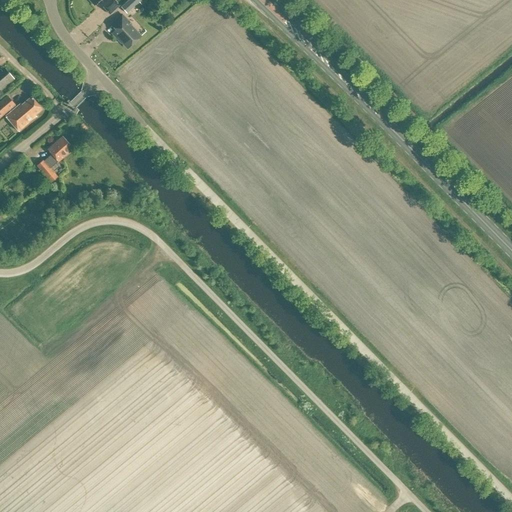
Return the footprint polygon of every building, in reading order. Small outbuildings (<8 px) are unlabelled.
[(88,0),(94,6),(99,0),(103,3),(100,5),(109,14),(118,6),(113,0),(88,0)] [(128,0),(121,7),(127,14),(139,3),(142,5),(147,0),(128,0)] [(127,20),(121,14),(112,23),(117,28),(111,33),(117,40),(119,39),(128,48),(139,37),(125,22),(127,20)] [(14,79),(6,69),(3,72),(0,69),(0,96),(3,94),(0,91),(14,79)] [(0,118),(9,111),(10,112),(6,116),(19,131),(36,117),(35,115),(42,109),(40,108),(41,107),(33,98),(32,98),(31,97),(22,104),(21,103),(16,107),(15,106),(7,96),(0,102),(0,118)] [(62,137),(47,150),(52,156),(44,162),(43,161),(37,166),(51,182),(57,177),(50,168),(57,162),(58,162),(73,149),(66,141),(62,137)] [(51,212),(55,218),(62,214),(59,210),(54,212),(54,211),(51,212)]
